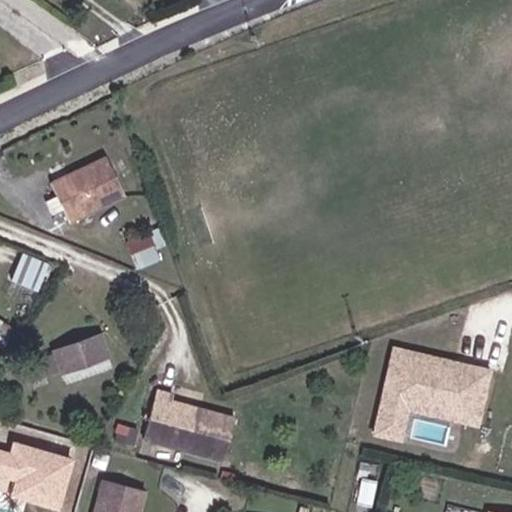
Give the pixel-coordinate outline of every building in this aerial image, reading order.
[(111,153),(57,180),(75,220),(131,194),(111,153)] [(151,231),(128,238),(136,266),(159,259),(151,231)] [(23,250),(13,278),(42,289),(52,260),(23,250)] [(60,346),(69,369),(114,351),(106,329),(60,346)] [(491,369),(392,345),(371,434),(404,441),(411,414),(477,429),(491,369)] [(176,395),(160,391),(147,438),(226,459),(238,418),(175,400),(176,395)] [(57,511),(60,511),(75,461),(14,444),(12,450),(0,446),(0,492),(8,495),(8,498),(57,511)] [(112,483),(103,511),(146,511),(152,494),(112,483)]
